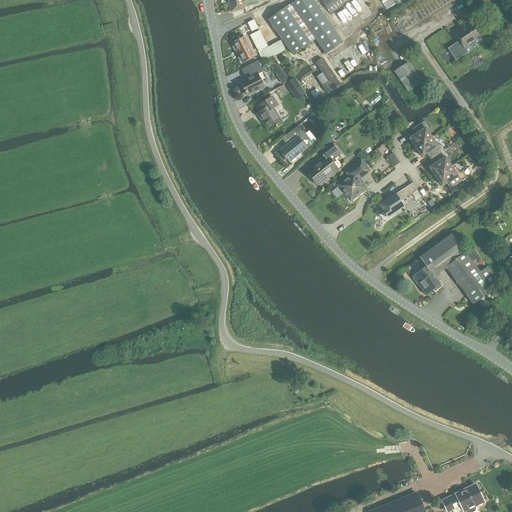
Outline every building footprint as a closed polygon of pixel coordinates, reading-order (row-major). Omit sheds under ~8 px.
[(257,1),(257,0),(228,0),(231,11),(245,8),(244,4),(257,1)] [(343,42),(338,35),(312,0),(297,0),(291,5),(326,54),(343,42)] [(322,0),(329,12),(350,0),(322,0)] [(293,55),(310,43),(285,8),(268,21),(293,55)] [(248,23),(252,32),(259,29),(254,20),(248,23)] [(464,47),(481,36),(472,24),(461,31),(459,27),(453,31),(460,41),(448,49),(456,61),(468,53),(464,47)] [(260,31),(250,36),(263,61),(285,50),(280,41),(268,47),(260,31)] [(242,62),(254,56),(245,37),(233,43),(242,62)] [(323,58),(316,63),(322,73),(316,78),(323,87),(336,78),(323,58)] [(257,74),(262,71),(257,61),(242,69),(247,79),(240,82),(247,95),(263,87),(257,74)] [(407,92),(421,83),(408,63),(394,72),(407,92)] [(281,66),(274,71),(283,82),(289,78),(281,66)] [(291,91),(295,89),(299,86),(294,78),(286,83),(291,91)] [(316,87),(311,91),(315,97),(320,93),(316,87)] [(272,97),(259,106),(262,110),(258,113),(269,130),(281,122),(271,107),(276,103),(272,97)] [(415,148),(431,137),(425,128),(428,127),(424,121),(412,129),(415,134),(409,139),(415,148)] [(289,162),(290,161),(307,148),(300,140),(305,135),(298,126),(285,136),(290,142),(280,150),(289,162)] [(431,158),(443,150),(440,144),(437,146),(431,137),(415,148),(422,157),(428,153),(431,158)] [(334,159),(339,154),(331,144),(320,152),(324,157),(317,163),(318,163),(307,172),(317,184),(330,174),(331,175),(337,170),(332,164),(335,161),(334,159)] [(451,166),(445,157),(447,156),(443,150),(431,158),(435,163),(429,167),(435,177),(451,166)] [(400,163),(393,154),(387,158),(394,167),(400,163)] [(369,171),(361,161),(346,173),(350,177),(339,186),(350,200),(365,189),(357,178),(358,176),(362,177),(369,171)] [(451,166),(435,177),(441,186),(447,182),(451,187),(466,177),(462,171),(459,173),(453,164),(451,166)] [(400,201),(417,190),(412,183),(396,194),(395,194),(380,204),(383,210),(382,213),(385,217),(388,218),(404,207),(400,201)] [(481,269),(487,265),(474,248),(468,253),(481,269)] [(429,265),(413,277),(424,291),(440,279),(439,278),(457,265),(447,252),(429,265)] [(486,271),(453,296),(466,314),(500,288),(486,271)] [(476,485),(442,501),(448,511),(453,509),(454,511),(461,511),(465,510),(466,511),(473,511),(474,511),(475,509),(474,506),(484,502),(476,485)] [(424,511),(417,493),(371,511),(424,511)]
